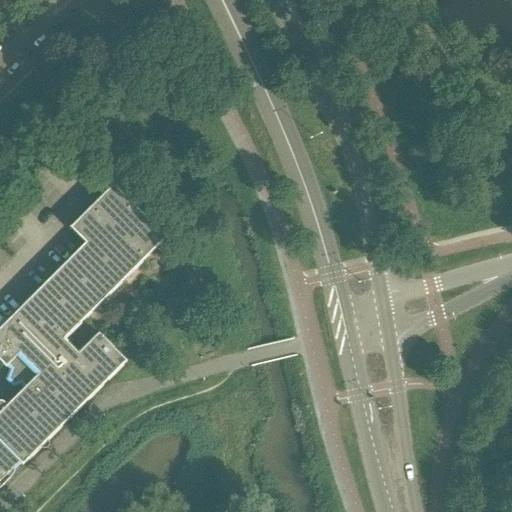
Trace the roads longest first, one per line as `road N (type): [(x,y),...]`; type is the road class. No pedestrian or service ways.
road 1 (secondary): [(223,0),(297,171),(345,328)]
road 2 (secondary): [(385,317),(355,174),(280,0)]
road 3 (secondary): [(415,511),(385,317)]
road 4 (secondary): [(345,328),(386,511)]
road 5 (unclassified): [(385,317),(511,272)]
